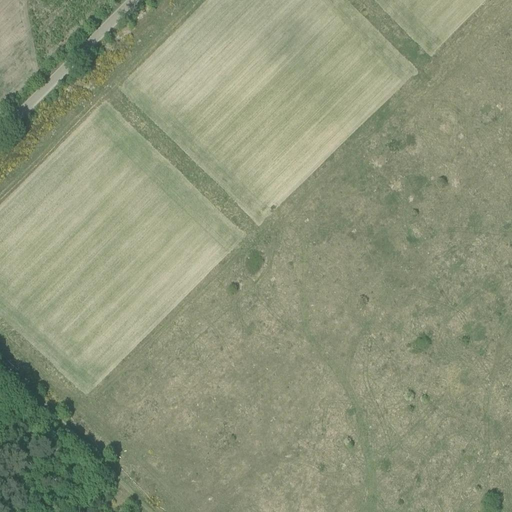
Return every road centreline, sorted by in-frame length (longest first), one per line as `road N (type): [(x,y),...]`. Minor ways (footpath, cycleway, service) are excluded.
road 1 (track): [(155,511),(0,362)]
road 2 (unclassified): [(0,134),(132,0)]
